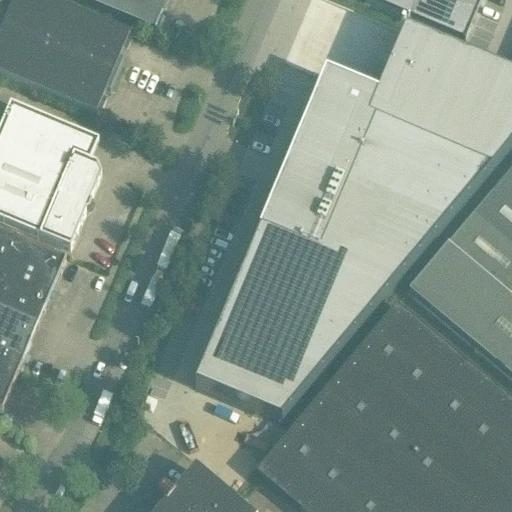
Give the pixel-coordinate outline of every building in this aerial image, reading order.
[(119,65),(130,40),(34,0),(16,0),(0,38),(0,81),(96,121),(106,97),(110,98),(123,66),(119,65)] [(66,0),(124,25),(154,37),(169,0),(66,0)] [(358,0),(358,2),(411,24),(421,0),(358,0)] [(437,0),(421,0),(411,24),(464,47),(477,16),(437,0)] [(437,0),(477,16),(483,0),(437,0)] [(306,126),(194,392),(280,429),(511,153),(511,81),(405,36),(377,104),(368,125),(316,104),(307,126),(306,126)] [(91,206),(101,181),(97,170),(89,167),(98,145),(10,108),(0,132),(0,225),(70,255),(86,218),(88,216),(92,208),(91,206)] [(511,201),(511,173),(498,190),(511,201)] [(511,201),(498,190),(473,220),(511,253),(511,201)] [(511,253),(473,220),(447,251),(509,303),(511,299),(511,253)] [(0,315),(38,332),(65,266),(0,238),(0,315)] [(447,251),(408,297),(511,384),(511,304),(509,303),(447,251)] [(511,511),(511,408),(396,311),(255,479),(261,484),(294,511),(511,511)] [(38,332),(0,315),(0,357),(23,367),(38,332)] [(23,367),(0,357),(0,416),(2,417),(3,414),(23,367)] [(239,511),(195,474),(173,500),(167,494),(163,493),(159,494),(157,497),(156,501),(158,504),(165,510),(163,511),(239,511)]
